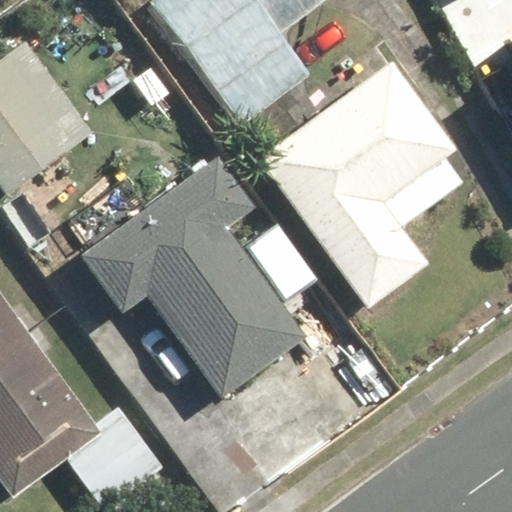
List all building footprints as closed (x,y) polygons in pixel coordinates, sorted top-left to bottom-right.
[(276,38),(327,0),(157,0),(150,5),(244,131),(309,83),(276,38)] [(0,63),(0,196),(3,200),(11,194),(29,218),(81,179),(64,156),(93,135),(27,44),(0,63)] [(441,163),(452,155),(390,71),(258,167),(366,317),(426,274),(397,233),(459,188),(441,163)] [(226,234),(251,216),(215,164),(79,261),(121,320),(145,303),(218,405),(305,343),(226,234)] [(0,305),(0,491),(9,503),(96,441),(0,305)]
